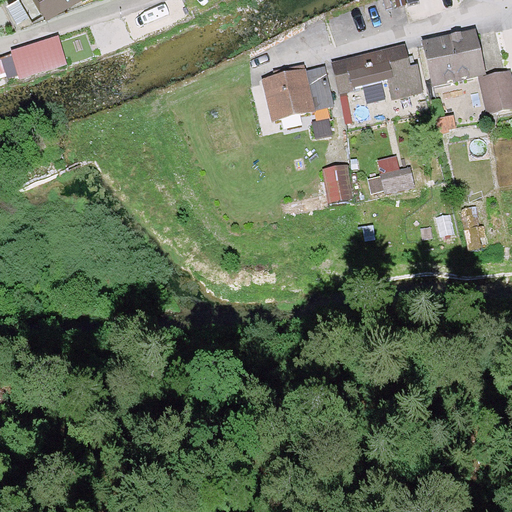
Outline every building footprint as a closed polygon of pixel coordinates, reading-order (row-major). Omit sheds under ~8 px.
[(37,0),(44,10),(64,0),(37,0)] [(56,37),(13,48),(22,77),(37,69),(63,59),(56,37)] [(489,82),(480,37),(425,48),(434,93),(489,82)] [(336,69),(343,100),(391,88),(395,104),(421,98),(409,51),(336,69)] [(323,70),(261,86),(272,127),(333,111),(323,70)] [(416,191),(415,156),(382,157),(383,177),(372,178),(372,193),(416,191)] [(327,193),(285,195),(286,209),(356,205),(354,164),(326,166),(327,193)]
